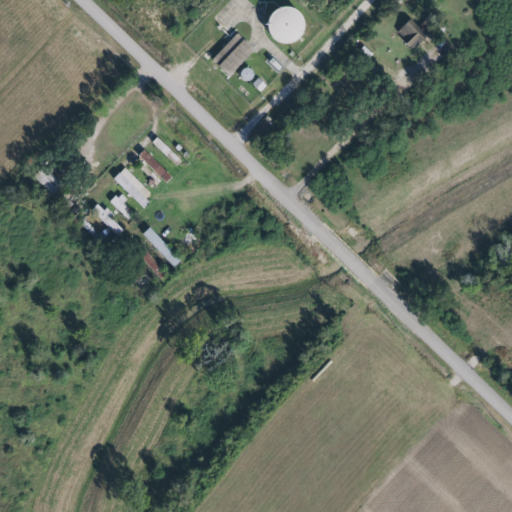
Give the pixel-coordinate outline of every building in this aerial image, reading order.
[(282,40),(276,40),(270,38),(265,34),(261,29),(260,23),(261,16),(264,11),(268,7),(273,4),(279,4),(285,5),(290,7),(294,12),(296,17),(297,23),(296,29),(293,34),(288,38),(282,40)] [(394,36),(407,22),(416,31),(421,25),(428,32),(410,51),(394,36)] [(226,77),(208,62),(230,36),(247,51),(226,77)] [(133,156),(162,183),(168,176),(140,149),(133,156)] [(108,180),(139,209),(145,203),(114,173),(108,180)] [(114,195),(106,203),(123,220),(131,213),(114,195)] [(101,210),(99,211),(94,205),(88,210),(112,236),(119,229),(101,210)] [(138,234),(170,268),(177,262),(145,228),(138,234)] [(162,274),(141,251),(134,257),(156,280),(162,274)]
